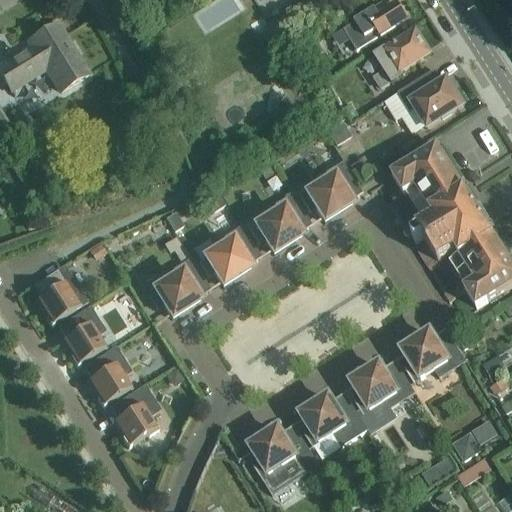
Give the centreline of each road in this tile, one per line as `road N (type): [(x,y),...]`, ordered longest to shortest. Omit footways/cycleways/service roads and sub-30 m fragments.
road 1 (residential): [(231,401),(254,433),(436,322),(375,229),(194,344)]
road 2 (residential): [(138,511),(0,289)]
road 3 (residential): [(176,511),(231,401)]
